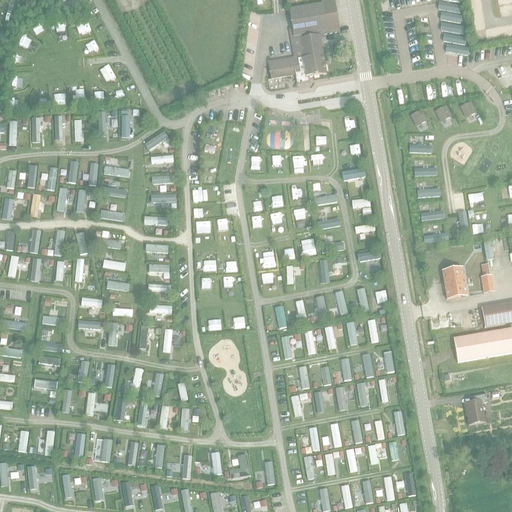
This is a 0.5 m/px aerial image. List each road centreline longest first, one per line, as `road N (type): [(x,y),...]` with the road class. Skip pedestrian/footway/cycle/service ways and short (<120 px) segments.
road 1 (unclassified): [(440,511),(351,0)]
road 2 (track): [(451,213),(445,147),(494,132),(499,105)]
